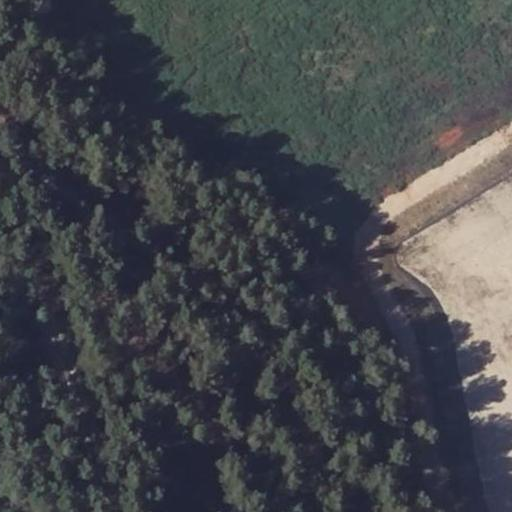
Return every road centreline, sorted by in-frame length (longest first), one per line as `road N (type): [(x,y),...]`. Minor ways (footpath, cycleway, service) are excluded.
road 1 (track): [(144,511),(142,495),(71,374),(56,305),(84,297),(144,334),(187,400),(301,511)]
road 2 (track): [(340,511),(286,373),(245,312),(143,244),(47,164),(0,112)]
